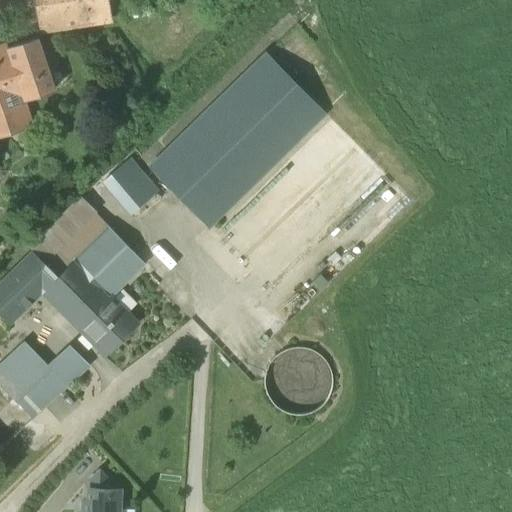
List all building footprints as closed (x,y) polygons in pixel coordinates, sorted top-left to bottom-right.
[(32,0),(36,16),(39,34),(40,33),(112,22),(108,0),(32,0)] [(0,139),(33,128),(23,100),(54,90),(37,39),(13,47),(6,49),(0,49),(0,139)] [(151,168),(208,227),(211,223),(324,113),(266,55),(151,168)] [(103,182),(130,214),(156,193),(129,160),(103,182)] [(28,248),(31,252),(0,282),(0,317),(9,326),(44,291),(80,328),(109,299),(144,264),(108,227),(81,199),(28,248)] [(80,328),(107,355),(136,326),(109,299),(80,328)] [(88,365),(74,352),(69,346),(46,366),(24,342),(7,358),(0,363),(0,386),(17,405),(31,420),(88,365)] [(333,382),(332,376),(330,369),(327,364),(323,358),(318,354),(313,351),(306,349),(300,348),(293,348),(287,350),(281,352),(276,356),(271,361),(268,366),(265,372),(264,379),(264,385),(265,392),(268,398),(271,403),(276,408),(281,412),(287,414),(293,416),(300,416),(306,415),(313,413),(318,410),(323,406),(327,400),(330,395),(332,388),(333,382)] [(89,480),(88,488),(108,489),(109,481),(99,470),(89,480)] [(118,511),(119,489),(108,489),(88,488),(87,488),(87,501),(82,501),(81,511),(118,511)]
